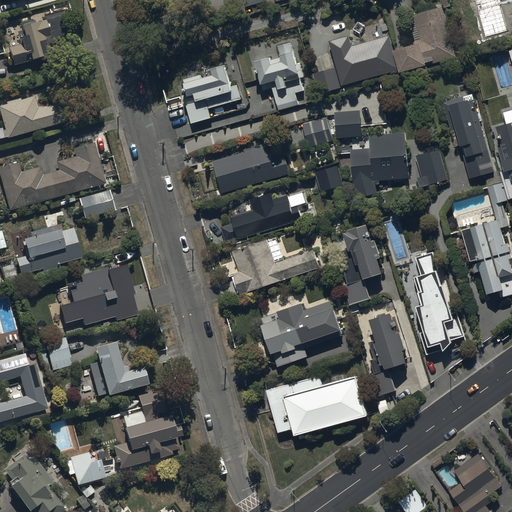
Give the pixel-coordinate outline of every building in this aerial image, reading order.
[(245,0),(247,9),(268,3),(267,0),(245,0)] [(511,0),(500,0),(509,35),(511,34),(511,0)] [(458,60),(444,11),(410,20),(417,45),(417,46),(395,52),(401,75),(427,68),(427,69),(458,60)] [(23,46),(10,50),(15,68),(48,58),(48,56),(56,53),(53,42),(71,36),(65,13),(45,19),(46,23),(23,30),(26,38),(21,39),(23,46)] [(331,45),(343,89),(400,73),(391,40),(354,50),(351,40),(331,45)] [(269,53),(253,58),(263,88),(272,85),(279,106),(292,102),(291,98),(305,93),(300,76),(304,75),(300,62),(296,63),(290,41),(278,45),(281,54),(270,57),(269,53)] [(183,92),(191,121),(212,115),(209,106),(242,97),(238,83),(232,84),(226,61),(212,65),(213,71),(186,78),(187,83),(184,84),(186,92),(183,92)] [(343,92),(337,71),(315,77),(320,98),(343,92)] [(493,168),(473,93),(443,101),(455,144),(461,142),(469,174),(493,168)] [(8,107),(0,109),(0,112),(8,142),(66,127),(60,105),(38,111),(35,100),(21,103),(21,101),(7,105),(8,107)] [(360,108),(334,110),(336,137),(362,135),(360,108)] [(309,146),(334,139),(327,116),(303,123),(309,146)] [(511,127),(500,131),(502,138),(500,139),(503,151),(502,151),(509,174),(511,173),(511,127)] [(360,141),(361,147),(350,148),(353,180),(357,196),(376,191),(375,182),(380,182),(379,179),(407,177),(404,132),(368,135),(368,140),(360,141)] [(221,191),(290,172),(285,152),(271,156),(267,141),(243,148),(244,151),(212,159),(221,191)] [(0,169),(0,173),(11,213),(107,186),(95,145),(75,151),(77,159),(57,164),(60,173),(44,177),(42,169),(22,174),(20,164),(0,169)] [(438,148),(416,154),(422,174),(417,176),(420,185),(447,177),(438,148)] [(337,163),(315,170),(320,190),(343,183),(337,163)] [(511,257),(506,240),(504,241),(500,226),(508,223),(501,201),(507,199),(502,181),(486,186),(495,218),(461,227),(474,270),(480,269),(486,290),(497,286),(500,297),(511,293),(511,269),(509,258),(511,257)] [(231,221),(220,225),(225,240),(301,217),(297,204),(308,201),(304,190),(288,195),(287,193),(273,198),(270,189),(249,195),(252,207),(229,214),(231,221)] [(116,213),(110,192),(80,201),(86,222),(116,213)] [(348,228),(343,230),(348,246),(341,248),(347,265),(343,266),(348,283),(343,284),(349,303),(371,297),(364,275),(382,269),(378,255),(379,254),(374,236),(372,237),(367,220),(347,226),(348,228)] [(17,260),(22,277),(42,272),(43,275),(60,271),(59,267),(81,262),(73,232),(64,235),(62,227),(31,235),(32,241),(22,244),(26,257),(17,260)] [(241,293),(319,266),(313,248),(275,261),(266,236),(232,248),(239,270),(233,272),(241,293)] [(421,301),(416,303),(424,329),(420,331),(426,351),(443,346),(451,338),(463,334),(456,310),(452,311),(443,281),(440,282),(436,270),(438,269),(432,250),(416,255),(421,271),(417,272),(421,288),(418,289),(421,301)] [(108,272),(82,279),(84,286),(70,290),(75,307),(61,311),(66,326),(84,321),(86,328),(116,320),(117,325),(139,318),(134,298),(136,298),(128,271),(109,276),(108,272)] [(342,335),(330,299),(304,307),(301,299),(277,307),(280,315),(261,321),(270,351),(272,350),(277,365),(307,355),(304,347),(342,335)] [(376,398),(396,392),(391,375),(408,369),(406,363),(407,363),(403,352),(407,351),(402,334),(398,335),(392,313),(370,320),(376,341),(369,344),(374,361),(371,362),(375,377),(370,378),(376,396),(376,398)] [(45,342),(53,370),(71,365),(69,357),(71,356),(66,337),(45,342)] [(118,350),(98,356),(102,372),(92,374),(98,394),(101,393),(104,404),(111,402),(111,404),(151,393),(145,372),(126,377),(118,350)] [(0,426),(50,413),(37,366),(29,369),(26,357),(0,364),(0,426)] [(367,414),(356,373),(322,382),(320,374),(267,389),(279,431),(292,427),(294,434),(367,414)] [(128,441),(113,445),(118,467),(172,454),(171,449),(179,447),(176,435),(189,432),(187,425),(181,427),(179,421),(173,423),(171,412),(158,415),(153,397),(140,400),(144,419),(124,424),(128,441)] [(462,478),(449,487),(467,511),(493,511),(486,501),(491,497),(488,492),(501,483),(478,450),(454,467),(462,478)] [(88,451),(70,456),(71,460),(65,462),(68,474),(74,473),(78,485),(84,484),(90,491),(94,488),(96,491),(105,488),(102,477),(112,474),(110,469),(104,470),(100,458),(94,459),(92,453),(89,453),(88,451)] [(64,511),(67,511),(53,493),(58,489),(33,456),(28,459),(24,453),(4,468),(11,478),(8,480),(29,509),(24,511),(64,511)] [(397,498),(407,511),(415,511),(426,504),(412,486),(397,498)]
